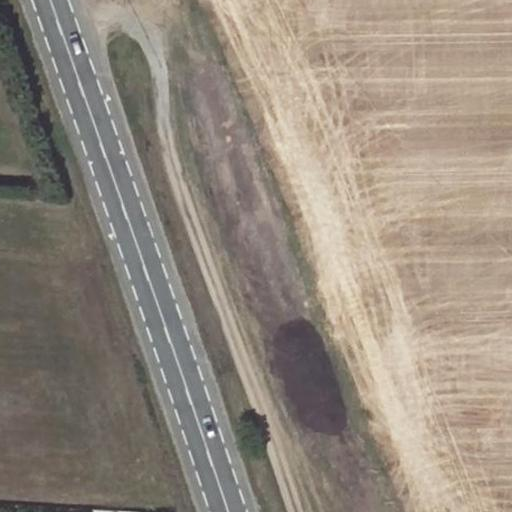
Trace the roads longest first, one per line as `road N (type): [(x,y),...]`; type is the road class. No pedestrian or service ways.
road 1 (secondary): [(227,511),(50,0)]
road 2 (track): [(135,0),(179,182),(292,511)]
